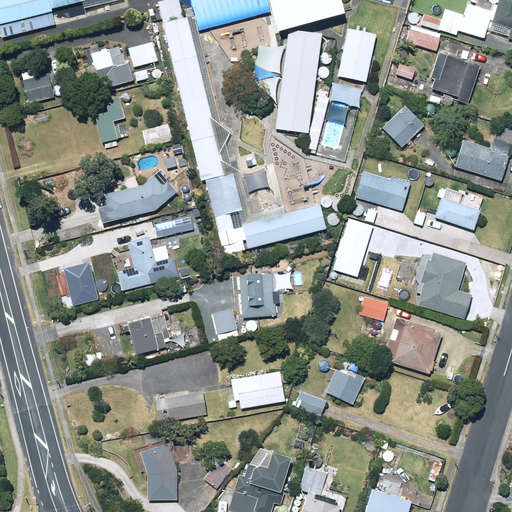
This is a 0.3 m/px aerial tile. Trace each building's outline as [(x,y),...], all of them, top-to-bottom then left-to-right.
[(0,0),(0,34),(2,42),(55,28),(51,14),(102,0),(0,0)] [(163,29),(201,185),(206,184),(219,237),(242,231),(248,253),(326,234),(320,210),(286,219),(284,212),(278,213),(277,206),(272,207),(273,212),(262,215),(258,199),(246,202),(240,176),(232,178),(192,12),(184,14),(187,23),(184,24),(177,0),(158,5),(164,29),(163,29)] [(189,0),(198,35),(270,16),(268,8),(273,7),(281,36),(346,20),(340,0),(189,0)] [(508,42),(511,42),(511,0),(500,0),(492,26),(511,32),(508,42)] [(419,26),(456,38),(457,33),(483,41),(491,16),(490,16),(493,5),(482,1),(479,11),(469,7),(464,23),(461,22),(462,18),(446,13),(443,23),(422,16),(423,14),(415,11),(411,22),(414,23),(413,27),(418,29),(419,26)] [(406,45),(436,55),(440,42),(439,42),(440,38),(412,28),(406,45)] [(378,37),(348,31),(339,81),(369,87),(378,37)] [(308,138),(321,40),(289,36),(286,60),(271,58),(268,77),(283,79),(276,134),(308,138)] [(152,45),(128,52),(133,70),(158,64),(152,45)] [(111,91),(133,84),(128,64),(125,65),(123,58),(121,58),(119,51),(100,56),(98,48),(89,51),(94,70),(81,74),(84,84),(97,80),(98,83),(108,80),(111,91)] [(437,95),(459,102),(457,107),(468,106),(480,70),(470,69),(448,60),(448,61),(438,57),(434,69),(443,72),(439,85),(436,83),(432,95),(436,96),(437,95)] [(396,78),(411,84),(412,81),(414,82),(416,78),(413,77),(416,70),(411,69),(410,72),(405,70),(406,67),(401,65),(396,78)] [(137,84),(149,81),(147,72),(134,75),(137,84)] [(29,107),(54,100),(48,78),(39,81),(37,74),(21,78),(29,107)] [(317,147),(329,101),(327,101),(328,96),(319,93),(318,98),(320,99),(308,144),(317,147)] [(350,105),(333,100),(321,145),(338,149),(350,105)] [(124,122),(119,101),(105,105),(108,117),(95,120),(102,147),(104,147),(105,150),(117,147),(116,144),(117,143),(117,142),(121,141),(118,130),(114,131),(113,125),(124,122)] [(401,151),(423,130),(404,110),(383,131),(401,151)] [(168,128),(142,135),(147,150),(172,144),(168,128)] [(456,171),(501,184),(508,161),(487,154),(488,153),(463,145),(456,171)] [(181,155),(180,148),(173,149),(174,156),(181,155)] [(419,171),(416,181),(420,182),(419,184),(424,185),(427,173),(419,171)] [(159,176),(143,190),(104,201),(107,212),(97,215),(101,230),(155,215),(177,196),(159,176)] [(434,222),(473,235),(480,216),(459,209),(462,198),(446,193),(442,203),(441,202),(434,222)] [(196,208),(194,201),(186,203),(187,211),(196,208)] [(153,255),(158,254),(154,241),(194,231),(191,219),(136,233),(139,244),(128,247),(134,273),(117,277),(121,295),(161,285),(153,255)] [(403,239),(402,250),(415,251),(416,240),(403,239)] [(418,308),(464,322),(471,299),(457,294),(466,267),(433,257),(431,265),(427,264),(421,285),(425,287),(418,308)] [(203,264),(206,277),(213,275),(210,263),(203,264)] [(242,321),(275,319),(274,307),(278,306),(277,295),(284,294),(284,278),(271,279),(271,274),(255,275),(255,276),(246,277),(247,280),(240,280),(242,321)] [(360,317),(383,323),(388,306),(365,300),(360,317)] [(213,318),(217,337),(237,333),(232,314),(213,318)] [(123,332),(124,337),(128,336),(135,360),(166,351),(164,342),(170,340),(169,338),(171,337),(170,332),(167,333),(166,331),(161,333),(161,336),(154,338),(152,330),(160,328),(158,320),(126,329),(127,330),(123,332)] [(384,363),(429,378),(442,340),(435,337),(435,335),(397,322),(394,333),(399,335),(395,346),(390,344),(384,363)] [(111,357),(106,337),(98,339),(103,359),(111,357)] [(123,360),(119,342),(110,344),(114,362),(123,360)] [(241,413),(285,406),(280,375),(237,381),(237,379),(231,380),(232,383),(231,383),(235,404),(228,405),(229,411),(236,410),(235,404),(239,403),(241,413)] [(353,409),(365,383),(356,380),(354,384),(336,375),(333,382),(330,380),(329,384),(331,385),(326,397),(353,409)] [(202,395),(155,404),(159,426),(206,417),(202,395)] [(295,410),(320,420),(326,406),(301,395),(295,410)] [(177,504),(176,475),(168,449),(136,459),(141,475),(146,473),(148,480),(149,505),(177,504)] [(292,460),(274,455),(269,471),(249,465),(245,477),(239,476),(235,492),(258,499),(254,511),(272,511),(274,504),(281,506),(285,493),(283,493),(292,460)] [(445,467),(423,458),(415,477),(437,486),(445,467)] [(216,492),(231,473),(220,464),(204,482),(216,492)] [(334,511),(314,505),(316,499),(319,500),(326,478),(306,471),(299,494),(309,497),(303,511),(334,511)] [(409,511),(411,506),(372,494),(366,511),(409,511)]
